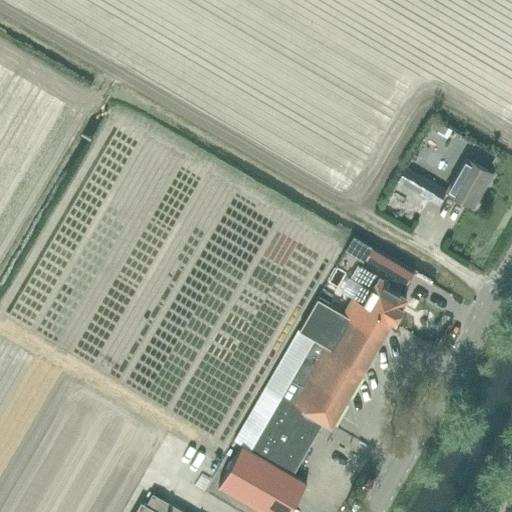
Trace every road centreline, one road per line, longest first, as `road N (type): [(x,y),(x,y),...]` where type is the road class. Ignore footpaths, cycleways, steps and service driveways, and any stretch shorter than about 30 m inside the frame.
road 1 (track): [(496,299),(0,9)]
road 2 (tertiary): [(373,511),(511,273)]
